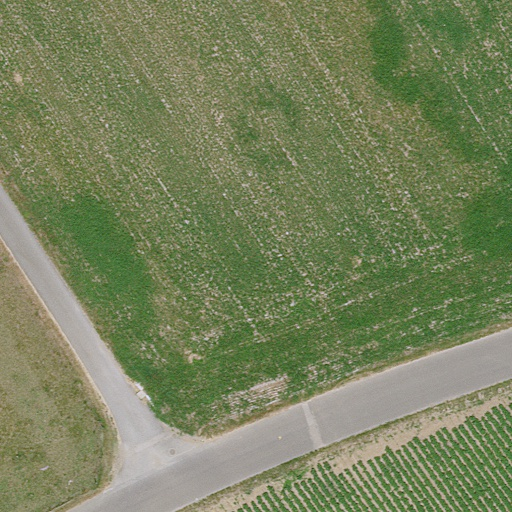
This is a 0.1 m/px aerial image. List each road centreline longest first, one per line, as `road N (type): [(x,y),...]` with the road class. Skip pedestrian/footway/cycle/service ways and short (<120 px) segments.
road 1 (unclassified): [(122,511),(447,373),(511,353)]
road 2 (track): [(0,207),(56,293),(157,494)]
